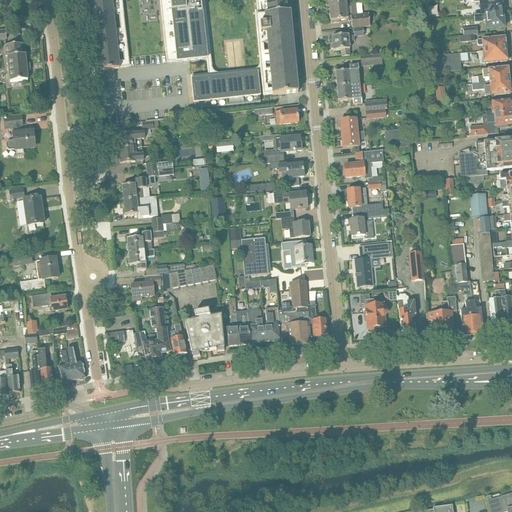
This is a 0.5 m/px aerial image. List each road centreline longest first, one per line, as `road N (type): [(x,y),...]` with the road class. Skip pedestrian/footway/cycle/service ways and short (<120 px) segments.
road 1 (residential): [(341,369),(306,0)]
road 2 (secondary): [(507,366),(200,398)]
road 3 (residential): [(81,268),(49,0)]
road 4 (secondary): [(202,411),(410,386)]
road 5 (residential): [(507,366),(495,357),(341,369)]
road 6 (residential): [(341,369),(199,385),(200,398)]
